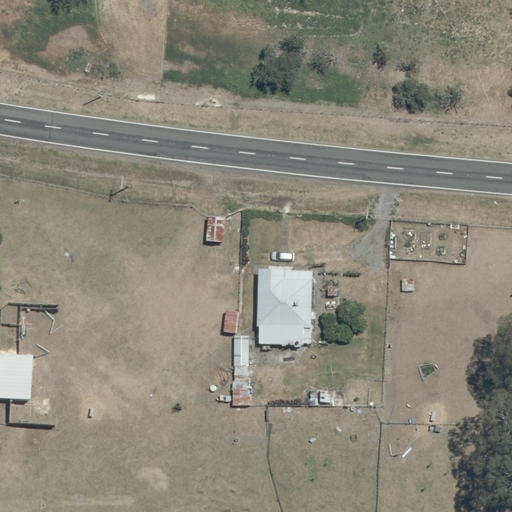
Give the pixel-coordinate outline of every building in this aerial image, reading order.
[(226,216),(210,215),(208,239),(225,240),(226,216)] [(315,269),(263,266),(260,341),(312,343),(315,269)] [(239,329),(239,308),(223,308),(223,329),(239,329)] [(252,403),(251,333),(234,333),(235,404),(252,403)] [(34,354),(0,352),(0,397),(32,398),(34,354)]
